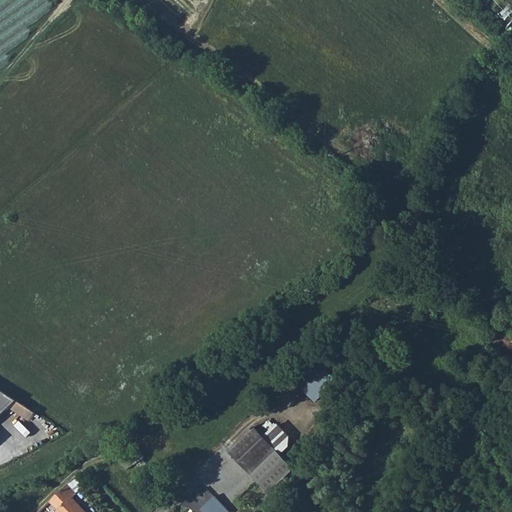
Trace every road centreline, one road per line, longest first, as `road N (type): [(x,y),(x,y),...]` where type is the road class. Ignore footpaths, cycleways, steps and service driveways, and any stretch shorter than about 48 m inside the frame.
road 1 (track): [(0,217),(167,66),(187,37)]
road 2 (track): [(187,37),(368,169)]
